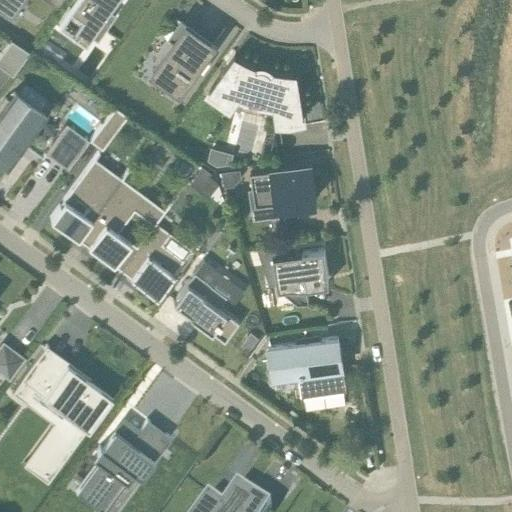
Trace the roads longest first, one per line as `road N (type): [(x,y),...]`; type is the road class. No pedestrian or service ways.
road 1 (residential): [(397,511),(407,484),(336,31)]
road 2 (residential): [(378,511),(0,237)]
road 3 (residential): [(511,443),(480,264),(483,230),(511,206)]
road 4 (residential): [(336,31),(296,37),(247,22),(217,0)]
